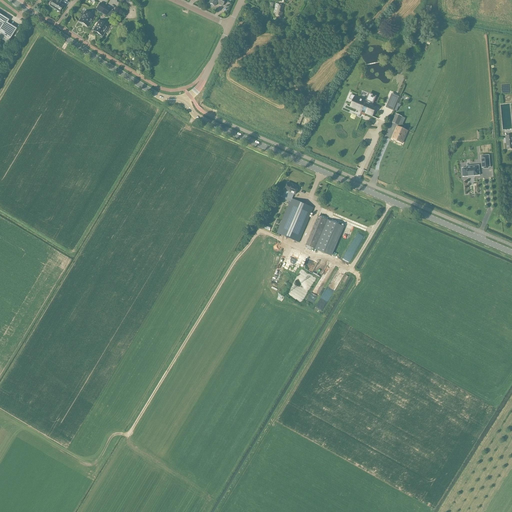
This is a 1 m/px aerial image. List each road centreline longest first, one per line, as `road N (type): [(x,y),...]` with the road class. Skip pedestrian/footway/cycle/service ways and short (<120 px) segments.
road 1 (tertiary): [(511,253),(209,123),(183,100)]
road 2 (track): [(127,436),(236,257),(259,230),(286,242)]
road 3 (tertiary): [(183,100),(154,94),(11,0)]
